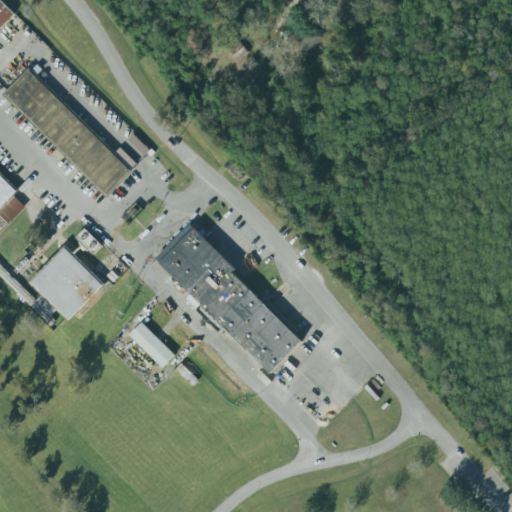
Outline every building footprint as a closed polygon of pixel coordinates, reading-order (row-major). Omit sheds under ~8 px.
[(0,0),(0,30),(15,15),(0,0)] [(325,40),(312,22),(279,46),(292,63),(325,40)] [(3,95),(107,196),(138,165),(120,148),(115,153),(29,69),(3,95)] [(0,232),(25,208),(13,195),(17,191),(0,174),(0,232)] [(233,270),(236,267),(194,225),(193,226),(190,222),(155,257),(159,261),(160,261),(270,371),(302,339),(295,333),(298,329),(268,298),(264,301),(233,270)] [(69,321),(105,285),(66,246),(30,282),(69,321)] [(176,356),(142,323),(129,336),(163,369),(176,356)]
